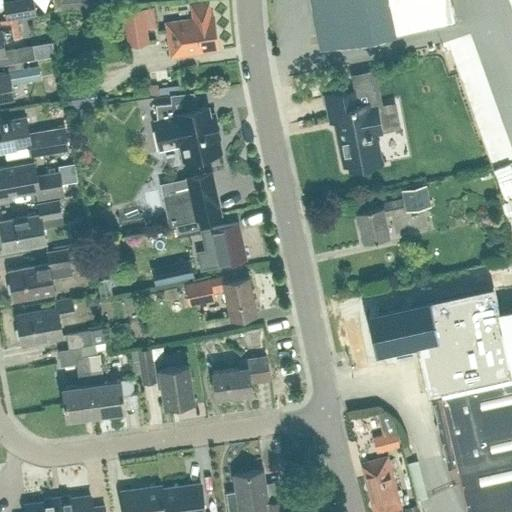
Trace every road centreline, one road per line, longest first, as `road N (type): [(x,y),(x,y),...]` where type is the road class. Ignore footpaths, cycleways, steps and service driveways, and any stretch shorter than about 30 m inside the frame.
road 1 (tertiary): [(329,413),(247,0)]
road 2 (residential): [(329,413),(50,455),(20,446),(0,427)]
road 3 (unknown): [(323,385),(369,380),(407,394),(457,511)]
